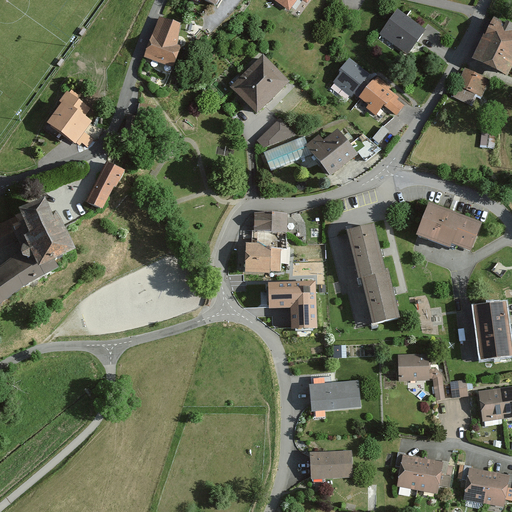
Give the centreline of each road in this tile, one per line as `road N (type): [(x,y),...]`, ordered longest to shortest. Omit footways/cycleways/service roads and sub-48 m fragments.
road 1 (residential): [(0,185),(105,144),(161,0)]
road 2 (residential): [(231,312),(219,265),(241,210),(342,193),(381,171)]
road 3 (residential): [(270,511),(285,461),(282,369),(274,342),(231,312)]
road 4 (residential): [(109,347),(107,399),(95,424),(0,507)]
road 5 (residential): [(381,171),(486,0)]
road 6 (residential): [(511,227),(491,203),(381,171)]
road 7 (residential): [(231,312),(109,347)]
